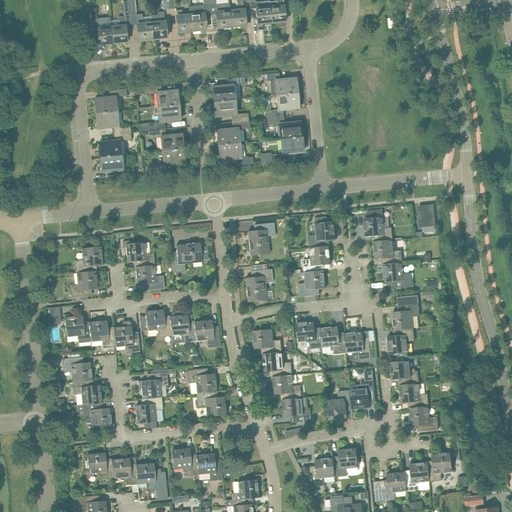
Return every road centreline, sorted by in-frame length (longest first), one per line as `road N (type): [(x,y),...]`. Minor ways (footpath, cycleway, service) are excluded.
road 1 (tertiary): [(511,429),(477,278),(467,174)]
road 2 (residential): [(90,211),(80,79),(191,62)]
road 3 (residential): [(257,428),(125,436),(107,364)]
road 4 (residential): [(39,422),(19,219)]
road 5 (tertiary): [(467,174),(434,11)]
road 6 (residential): [(321,188),(467,174)]
road 7 (residential): [(321,188),(307,50)]
road 8 (residential): [(226,321),(355,301)]
road 9 (residential): [(90,211),(213,199)]
